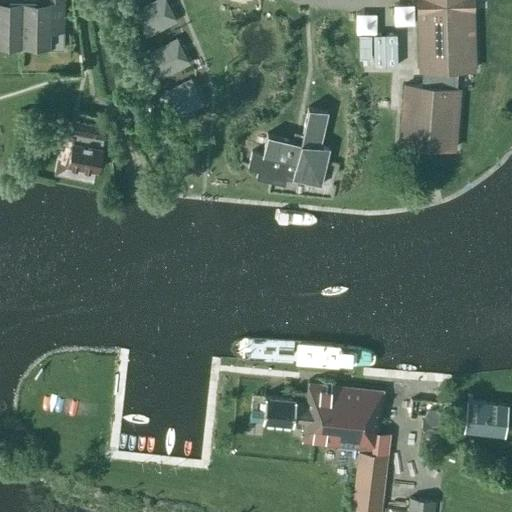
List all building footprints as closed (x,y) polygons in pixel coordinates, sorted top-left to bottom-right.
[(0,0),(0,43),(21,45),(22,0),(0,0)] [(64,1),(64,0),(42,0),(43,0),(34,0),(22,0),(21,45),(50,45),(50,48),(62,48),(64,1)] [(417,0),(419,69),(423,69),(422,85),(404,84),(400,144),(454,147),(458,88),(454,88),(455,68),(473,68),(471,0),(417,0)] [(285,176),(319,184),(328,147),(319,145),(326,111),(307,106),(299,140),(266,133),(261,153),(250,150),(246,168),(257,170),(256,176),(284,182),(285,176)] [(102,137),(102,138),(104,126),(75,121),(67,164),(96,170),(100,147),(102,137)] [(27,126),(24,142),(34,144),(37,128),(27,126)] [(386,454),(389,433),(377,432),(382,390),(307,381),(305,400),(294,398),(252,393),(249,418),(291,423),(291,422),(302,423),(300,440),(358,447),(350,508),(379,511),(386,454)] [(463,429),(503,434),(506,403),(466,399),(463,429)] [(433,511),(434,499),(408,496),(406,511),(433,511)]
